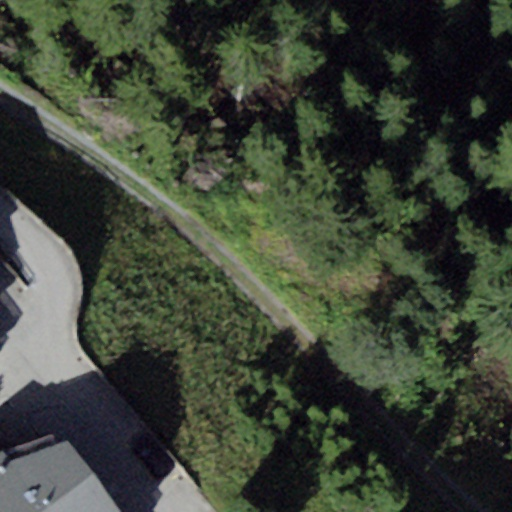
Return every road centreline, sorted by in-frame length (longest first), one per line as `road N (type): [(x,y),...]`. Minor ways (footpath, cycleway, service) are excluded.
road 1 (track): [(0,85),(288,321),(477,511)]
road 2 (residential): [(175,511),(49,358),(48,272),(0,218)]
